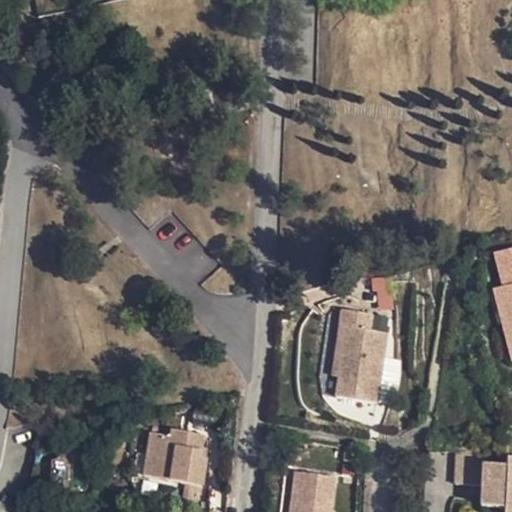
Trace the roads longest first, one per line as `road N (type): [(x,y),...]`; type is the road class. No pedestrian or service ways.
road 1 (residential): [(263,346),(278,0)]
road 2 (residential): [(263,346),(211,310),(27,117)]
road 3 (residential): [(27,117),(0,376)]
road 4 (residential): [(242,511),(263,346)]
